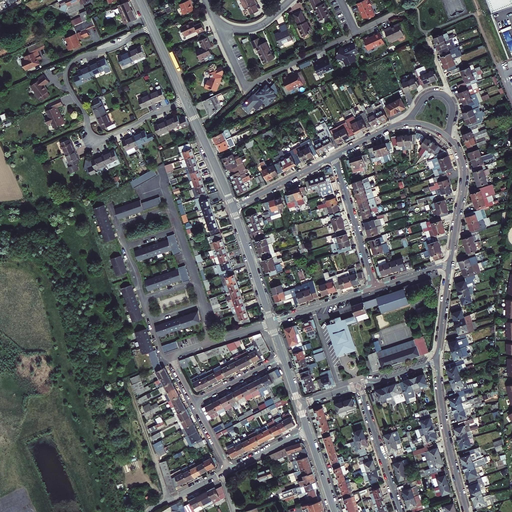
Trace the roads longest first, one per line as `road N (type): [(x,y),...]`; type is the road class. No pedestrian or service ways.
road 1 (residential): [(152,27),(72,61),(67,85),(100,139),(185,99)]
road 2 (residential): [(355,32),(249,86),(215,23)]
road 3 (residential): [(466,511),(446,441),(437,360)]
road 4 (residential): [(374,288),(335,155)]
road 5 (residential): [(400,511),(357,384)]
road 6 (residential): [(450,262),(464,173),(448,137)]
road 7 (tertiary): [(271,323),(233,209)]
road 8 (tertiary): [(233,209),(185,99)]
